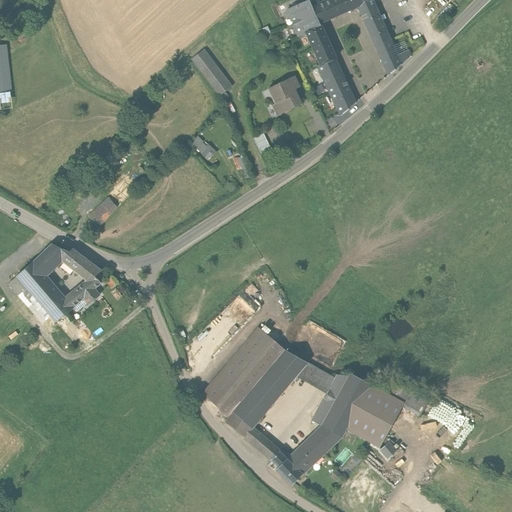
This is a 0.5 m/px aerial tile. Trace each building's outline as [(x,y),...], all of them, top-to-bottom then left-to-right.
[(287,23),(309,14),(306,7),(303,0),(281,10),(287,23)] [(325,0),(322,0),(306,7),(309,14),(313,23),(332,15),(325,0)] [(343,0),(325,0),(332,15),(347,8),(343,0)] [(343,0),(347,8),(352,6),(351,5),(363,0),(343,0)] [(386,47),(365,0),(363,0),(351,5),(352,6),(372,53),(386,47)] [(301,32),(314,26),(313,23),(309,14),(287,23),(293,36),(301,33),(301,32)] [(301,32),(301,33),(308,49),(322,43),(314,26),(301,32)] [(322,43),(308,49),(315,63),(315,64),(329,58),(322,43)] [(1,46),(0,45),(0,91),(8,91),(7,81),(1,46)] [(389,54),(386,47),(372,53),(382,74),(382,75),(394,65),(389,54)] [(404,56),(401,48),(389,54),(394,65),(404,56)] [(199,49),(187,58),(214,95),(227,86),(199,49)] [(324,92),(341,84),(329,58),(315,64),(315,63),(312,65),(324,92)] [(271,114),(272,115),(296,103),(289,88),(294,86),(289,75),(263,87),(270,102),(266,104),(267,104),(268,104),(272,113),(271,114)] [(334,115),(349,102),(349,101),(341,84),(324,92),(334,115)] [(258,132),(248,136),(255,153),(265,148),(258,132)] [(195,133),(188,140),(205,158),(215,149),(206,140),(204,142),(195,133)] [(237,155),(231,158),(235,168),(241,165),(237,155)] [(89,229),(114,205),(104,195),(86,213),(89,216),(82,222),(89,229)] [(59,257),(66,249),(50,241),(6,280),(38,318),(46,311),(38,302),(55,287),(43,273),(59,257)] [(69,246),(66,249),(59,257),(83,277),(94,268),(96,266),(69,246)] [(94,268),(83,277),(62,294),(60,295),(68,304),(70,303),(75,307),(84,299),(85,301),(96,291),(91,285),(97,280),(94,276),(99,272),(94,268)] [(62,294),(55,287),(38,302),(46,311),(53,318),(68,304),(60,295),(62,294)] [(330,371),(329,374),(280,346),(253,324),(198,388),(222,413),(223,414),(221,417),(259,450),(262,446),(261,446),(267,439),(246,422),(290,370),(321,388),(306,416),(316,421),(282,455),(274,447),(264,456),(265,458),(263,460),(270,467),(272,465),(286,479),(334,431),(339,424),(372,443),(395,402),(412,411),(421,395),(388,377),(381,389),(344,369),(343,372),(330,371)] [(382,436),(373,444),(381,453),(391,446),(382,436)]
